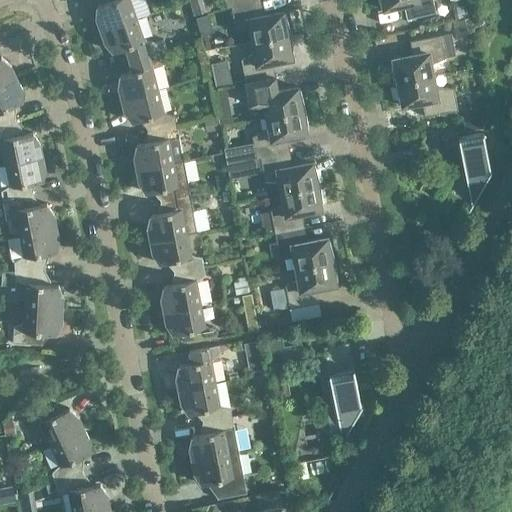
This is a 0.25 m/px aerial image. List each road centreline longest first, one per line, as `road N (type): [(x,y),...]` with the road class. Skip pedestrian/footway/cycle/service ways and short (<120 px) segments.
road 1 (residential): [(155,511),(80,115),(41,0)]
road 2 (residential): [(405,382),(330,0)]
road 3 (residential): [(405,382),(511,179)]
road 4 (residential): [(337,511),(405,382)]
